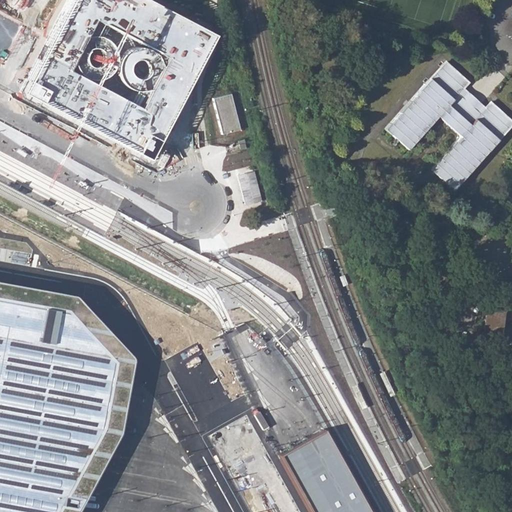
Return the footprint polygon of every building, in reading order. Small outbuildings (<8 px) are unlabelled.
[(204,41),(126,0),(64,0),(13,98),(141,165),(160,128),(204,41)] [(440,66),(378,131),(400,152),(431,120),(453,141),(423,174),(445,195),(507,129),(484,108),(474,119),(452,99),(463,87),(440,66)] [(211,96),(220,133),(238,128),(229,92),(211,96)] [(238,184),(221,188),(228,218),(245,214),(238,184)] [(76,297),(0,283),(0,511),(74,511),(90,483),(98,469),(106,453),(114,440),(118,432),(122,413),(125,397),(129,381),(133,359),(76,297)] [(487,302),(482,338),(498,340),(503,304),(487,302)] [(371,511),(326,431),(319,435),(306,442),(290,451),(280,455),(311,511),(371,511)]
